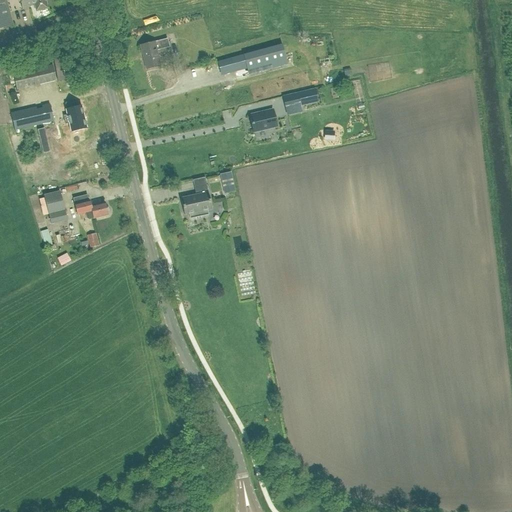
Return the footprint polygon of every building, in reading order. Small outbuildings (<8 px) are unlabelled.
[(0,0),(0,28),(12,26),(5,0),(0,0)] [(29,5),(34,4),(36,12),(47,9),(45,1),(46,1),(46,0),(19,0),(22,9),(29,7),(29,5)] [(161,66),(157,50),(169,47),(167,39),(155,42),(139,45),(145,70),(161,66)] [(281,45),(244,55),(249,74),(287,64),(281,45)] [(239,58),(219,62),(220,69),(240,65),(239,58)] [(34,86),(56,81),(51,64),(27,70),(26,66),(12,69),(16,90),(23,89),(23,85),(34,83),(34,86)] [(208,109),(210,116),(235,109),(231,92),(210,98),(213,107),(207,109),(205,101),(185,107),(187,115),(189,115),(188,111),(194,110),(194,113),(208,109)] [(295,94),(298,106),(304,104),(301,92),(295,94)] [(49,104),(41,106),(42,108),(36,109),(36,108),(11,114),(14,130),(53,121),(49,104)] [(86,129),(81,105),(65,109),(67,115),(63,116),(65,124),(69,123),(71,132),(86,129)] [(299,112),(298,106),(286,108),(288,115),(299,112)] [(245,108),(238,110),(240,118),(247,116),(245,108)] [(272,110),(249,116),(253,132),(276,126),(272,110)] [(235,197),(232,184),(230,172),(221,174),(223,185),(225,199),(235,197)] [(208,193),(206,185),(205,178),(193,180),(194,188),(196,195),(190,196),(190,197),(181,199),(184,214),(189,213),(190,218),(208,214),(207,209),(212,208),(208,193)] [(47,215),(48,215),(64,211),(59,192),(43,196),(47,215)] [(79,204),(78,197),(73,198),(78,216),(85,214),(86,218),(88,220),(93,218),(93,219),(108,215),(105,203),(91,207),(89,201),(79,204)] [(66,221),(64,211),(48,215),(51,225),(66,221)] [(48,229),(42,231),(47,246),(53,244),(48,229)] [(90,248),(99,246),(95,233),(86,235),(90,248)] [(238,250),(245,249),(244,242),(237,243),(238,250)] [(57,258),(61,266),(70,261),(66,253),(57,258)]
